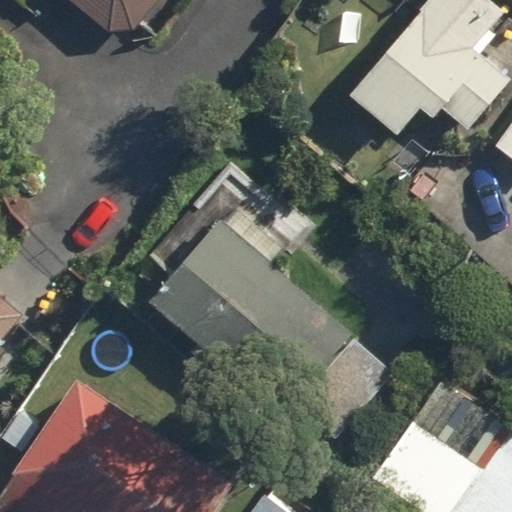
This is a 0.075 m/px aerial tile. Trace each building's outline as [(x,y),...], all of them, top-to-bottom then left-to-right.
[(79,0),(111,27),(139,24),(158,0),(79,0)] [(431,0),(355,90),(403,132),(428,105),(440,115),(448,105),(475,128),(511,84),(511,73),(478,46),(507,11),(493,0),(431,0)] [(511,129),(501,144),(511,152),(511,129)] [(155,300),(285,411),(355,333),(227,217),(155,300)] [(0,344),(25,314),(0,292),(0,344)] [(0,500),(0,511),(215,511),(236,480),(83,375),(0,500)] [(28,451),(45,425),(22,411),(5,438),(28,451)] [(511,511),(511,434),(491,465),(419,415),(378,475),(430,511),(511,511)] [(295,449),(322,470),(343,447),(316,424),(295,449)] [(323,473),(350,495),(368,474),(340,451),(323,473)] [(253,511),(291,511),(267,494),(253,511)]
